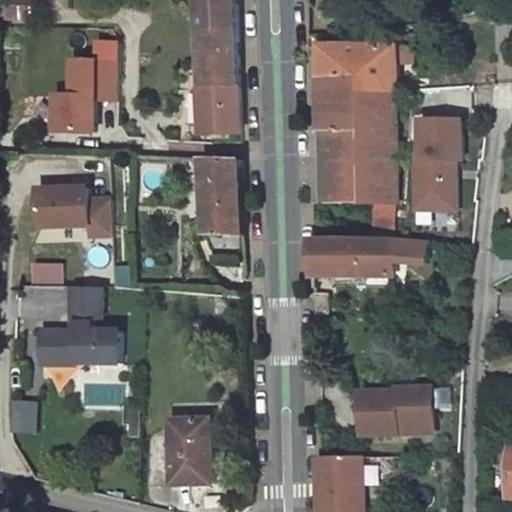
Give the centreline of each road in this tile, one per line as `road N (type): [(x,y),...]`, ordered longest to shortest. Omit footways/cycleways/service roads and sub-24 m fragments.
road 1 (secondary): [(287,511),(274,0)]
road 2 (residential): [(503,95),(469,511)]
